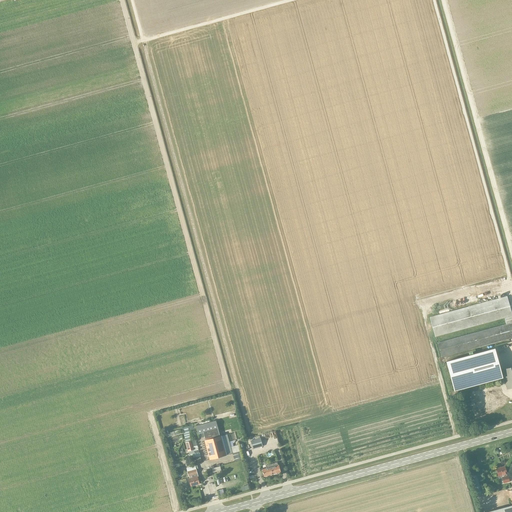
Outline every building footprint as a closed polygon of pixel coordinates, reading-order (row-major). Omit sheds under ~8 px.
[(511,328),(504,300),(434,319),(445,361),(447,360),(468,354),(469,356),(474,354),(473,353),(496,347),(511,342),(511,328)] [(494,349),(446,362),(454,391),(502,378),(494,349)] [(507,389),(511,387),(511,367),(502,370),(507,389)] [(487,392),(475,395),(477,402),(481,401),(482,406),(494,403),(492,394),(488,396),(487,392)] [(210,460),(232,453),(227,434),(220,436),(215,421),(196,426),(198,434),(203,433),(205,440),(204,441),(210,460)] [(250,441),(253,448),(262,446),(260,438),(250,441)] [(188,451),(191,451),(194,450),(192,441),(185,443),(188,451)] [(270,468),(272,474),(280,472),(279,465),(270,468)] [(497,473),(496,474),(496,477),(498,477),(499,481),(508,478),(504,466),(496,469),(497,473)] [(270,468),(262,470),(264,476),(272,474),(270,468)] [(197,476),(198,476),(197,474),(196,469),(187,472),(188,476),(189,476),(190,478),(188,479),(191,486),(199,484),(197,476)] [(511,511),(511,490),(508,491),(511,505),(487,511),(511,511)]
